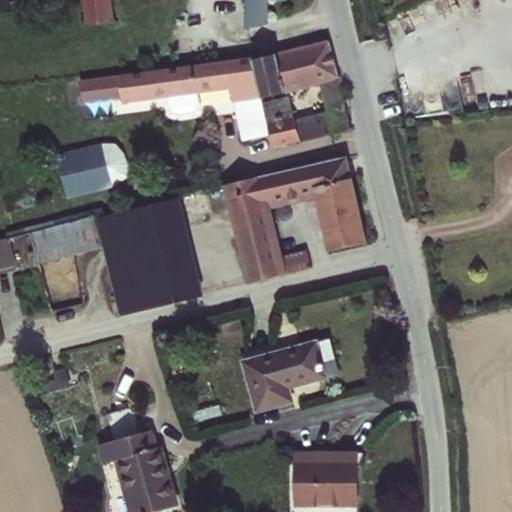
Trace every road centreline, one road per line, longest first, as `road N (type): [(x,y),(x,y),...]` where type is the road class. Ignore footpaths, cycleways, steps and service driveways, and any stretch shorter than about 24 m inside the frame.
road 1 (unclassified): [(442,511),(421,338),(339,0)]
road 2 (track): [(404,262),(0,358)]
